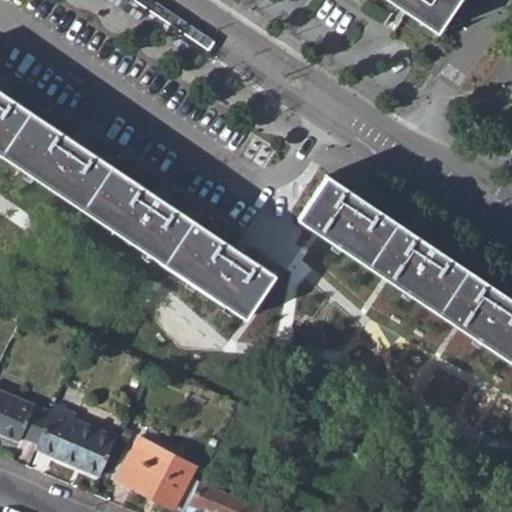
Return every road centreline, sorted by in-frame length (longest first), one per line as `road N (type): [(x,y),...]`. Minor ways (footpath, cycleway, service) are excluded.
road 1 (residential): [(325,120),(511,253)]
road 2 (residential): [(143,0),(325,120)]
road 3 (residential): [(341,95),(199,0)]
road 4 (residential): [(410,137),(504,0)]
